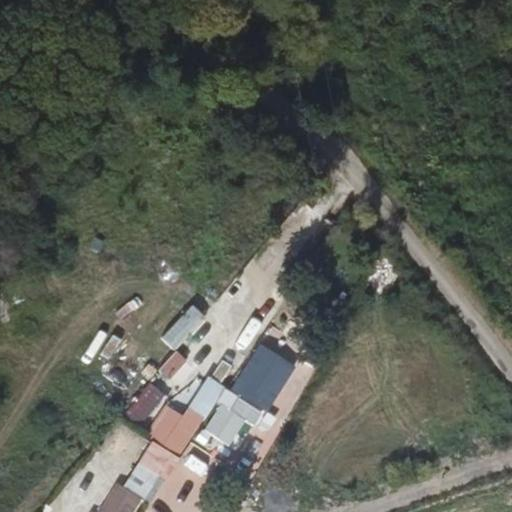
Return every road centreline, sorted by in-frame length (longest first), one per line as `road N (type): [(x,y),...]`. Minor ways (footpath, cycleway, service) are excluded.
road 1 (unclassified): [(93,0),(370,204),(511,371)]
road 2 (track): [(511,461),(382,511)]
